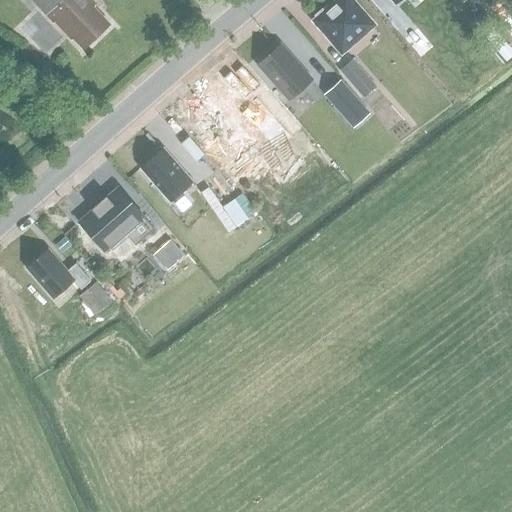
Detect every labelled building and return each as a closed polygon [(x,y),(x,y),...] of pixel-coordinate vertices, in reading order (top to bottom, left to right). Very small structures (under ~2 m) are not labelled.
[(28,0),(55,27),(56,26),(72,44),(73,42),(85,54),(113,28),(92,5),(94,3),(91,0),(28,0)] [(326,6),(314,16),(317,19),(315,21),(340,52),(344,49),(371,26),(348,0),(340,0),(329,9),(326,6)] [(484,8),(477,0),(456,0),(472,19),(484,8)] [(489,20),(483,13),(476,18),(482,26),(489,20)] [(56,46),(41,34),(44,30),(27,17),(19,28),(51,52),(56,46)] [(427,64),(445,50),(421,21),(404,36),(427,64)] [(511,56),(511,49),(492,26),(483,34),(506,61),(511,56)] [(280,46),(257,65),(287,101),(310,81),(280,46)] [(352,60),(339,71),(363,98),(375,87),(352,60)] [(340,81),(323,95),(352,128),(369,114),(340,81)] [(315,150),(293,125),(284,132),(250,94),(230,112),(219,100),(194,122),(234,167),(257,147),(284,177),(315,150)] [(389,144),(375,129),(363,139),(377,155),(389,144)] [(163,149),(140,169),(169,202),(192,182),(163,149)] [(204,198),(220,220),(244,202),(206,152),(188,166),(210,194),(204,198)] [(91,211),(78,222),(104,252),(124,234),(135,246),(154,230),(117,188),(106,197),(105,196),(104,197),(105,198),(92,210),(91,209),(90,210),(91,211)] [(184,257),(170,242),(161,250),(175,265),(184,257)] [(48,249),(26,267),(52,297),(72,280),(80,290),(90,281),(75,264),(66,271),(48,249)] [(109,300),(94,284),(80,296),(95,312),(109,300)] [(63,339),(80,325),(72,315),(54,329),(63,339)]
